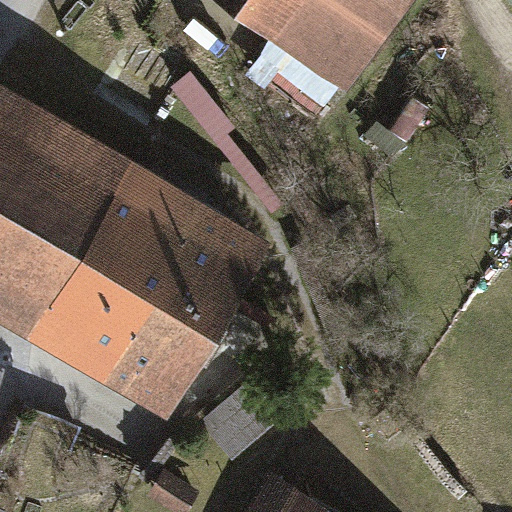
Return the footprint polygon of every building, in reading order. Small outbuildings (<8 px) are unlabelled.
[(230,0),(350,89),(416,0),(230,0)] [(193,70),(173,85),(273,212),(286,202),(231,132),(237,127),(193,70)] [(0,79),(0,316),(170,415),(273,237),(0,79)] [(430,106),(411,94),(392,126),(411,137),(430,106)] [(350,511),(274,469),(250,511),(350,511)] [(191,511),(203,494),(167,470),(150,496),(174,511),(191,511)]
